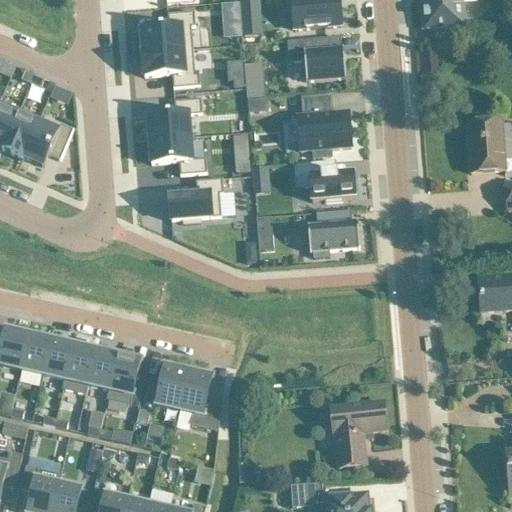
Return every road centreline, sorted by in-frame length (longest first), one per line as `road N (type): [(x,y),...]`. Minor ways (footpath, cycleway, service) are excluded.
road 1 (unclassified): [(425,511),(384,0)]
road 2 (residential): [(0,206),(62,231),(84,233),(95,223),(100,200),(87,71)]
road 3 (residential): [(230,352),(0,299)]
